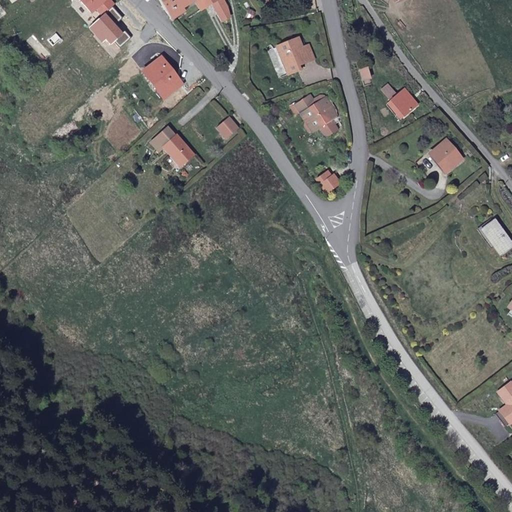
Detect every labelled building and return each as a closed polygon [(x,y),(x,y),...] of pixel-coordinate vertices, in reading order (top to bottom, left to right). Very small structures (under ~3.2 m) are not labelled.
[(232,6),(228,0),(164,0),(175,17),(187,11),(185,8),(198,1),(205,11),(216,4),(221,12),(232,6)] [(277,43),(279,52),(280,55),(276,56),(278,61),(283,60),(287,73),(297,70),(295,66),(298,65),(312,60),(308,46),(301,48),(298,37),(277,43)] [(283,60),(278,61),(282,74),(287,73),(283,60)] [(366,70),(363,60),(357,61),(359,72),(366,70)] [(142,76),(162,102),(179,89),(158,62),(142,76)] [(376,84),(385,96),(391,92),(382,79),(376,84)] [(391,92),(385,96),(398,114),(410,104),(398,86),(391,92)] [(291,107),(302,124),(305,122),(311,131),(316,128),(321,136),(332,128),(326,119),(332,116),(330,106),(323,96),(310,104),(304,97),(291,107)] [(468,116),(469,120),(473,123),(477,123),(480,123),(485,120),(486,113),(485,109),(481,107),(476,105),(471,108),(469,112),(468,116)] [(239,126),(230,113),(217,122),(226,135),(239,126)] [(305,122),(302,124),(308,133),(311,131),(305,122)] [(182,133),(173,124),(156,138),(164,148),(169,144),(185,164),(200,151),(183,132),(182,133)] [(458,164),(444,145),(430,156),(444,174),(458,164)] [(511,248),(511,238),(500,221),(487,229),(504,254),(511,248)] [(505,404),(498,410),(508,423),(511,420),(511,384),(509,380),(495,391),(505,404)] [(508,423),(498,410),(494,413),(504,427),(508,423)]
